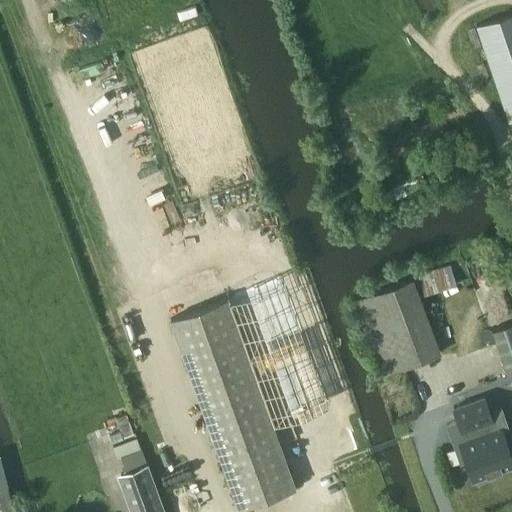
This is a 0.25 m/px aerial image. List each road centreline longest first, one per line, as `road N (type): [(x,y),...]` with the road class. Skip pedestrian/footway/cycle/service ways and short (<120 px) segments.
road 1 (track): [(227,511),(139,309),(25,0)]
road 2 (track): [(511,182),(473,104),(406,32),(394,0)]
